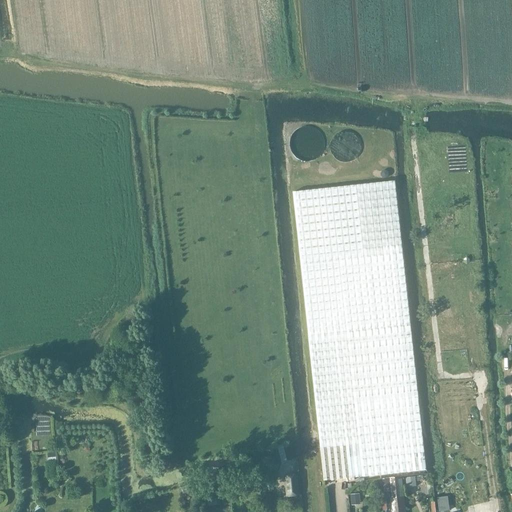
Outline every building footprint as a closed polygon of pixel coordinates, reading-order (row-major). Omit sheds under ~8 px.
[(325,150),(326,147),(325,144),(324,141),(323,137),(321,134),(318,132),(314,130),(311,129),(308,129),(305,129),(301,130),(298,132),(295,134),(293,136),(291,140),(290,143),(290,147),(290,150),(291,154),(292,157),(295,160),(297,162),(300,163),(304,165),(307,165),(311,165),(314,164),(317,162),(320,160),(323,157),(324,154),(325,150)] [(361,151),(361,148),(361,145),(360,143),(359,140),(357,138),(355,136),(352,134),(347,133),(345,133),(342,134),(339,135),(337,137),(334,139),(333,142),(332,145),(331,148),(332,151),(332,153),(333,156),(335,158),(338,160),(340,162),(342,163),(346,163),(348,163),(351,162),(354,161),(357,159),(359,157),(360,154),(361,151)] [(395,180),(293,191),(324,480),(426,469),(395,180)] [(464,303),(438,306),(442,357),(461,355),(462,370),(475,369),(473,349),(468,350),(464,303)] [(511,373),(511,323),(498,324),(501,374),(511,373)] [(296,475),(286,476),(287,489),(288,496),(298,495),(297,488),(296,475)] [(405,511),(401,476),(390,478),(392,497),(393,511),(405,511)] [(414,476),(404,476),(403,488),(413,489),(414,476)] [(390,478),(379,479),(382,499),(392,497),(390,478)] [(448,496),(438,498),(440,511),(450,510),(448,496)]
